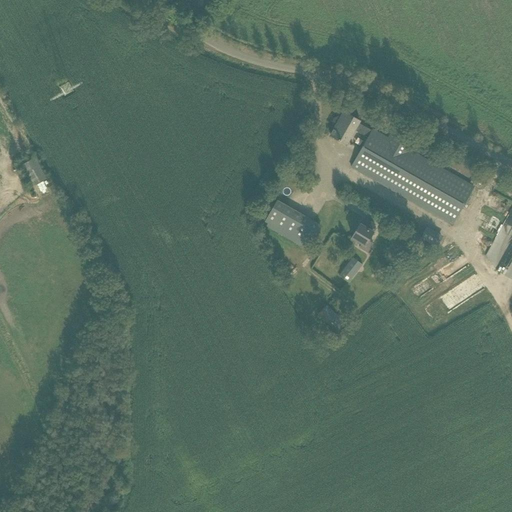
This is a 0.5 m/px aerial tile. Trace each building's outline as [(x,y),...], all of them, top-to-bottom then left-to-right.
[(351,167),(424,208),(425,206),(453,222),(474,187),(411,151),(416,141),(394,128),(388,138),(373,129),(372,131),(359,123),(360,121),(343,112),(346,114),(338,128),(335,126),(330,135),(347,145),(355,130),(368,138),(351,167)] [(40,167),(33,171),(39,181),(45,177),(40,167)] [(277,200),(264,222),(308,247),(320,225),(277,200)] [(511,202),(486,258),(506,268),(511,255),(511,202)] [(360,224),(352,237),(360,242),(363,244),(360,248),(368,253),(371,249),(365,245),(369,239),(373,232),(371,231),(375,225),(363,219),(360,224)] [(421,237),(437,247),(443,236),(427,227),(421,237)] [(353,257),(339,275),(349,283),(363,264),(353,257)] [(318,314),(334,329),(343,320),(327,305),(318,314)]
